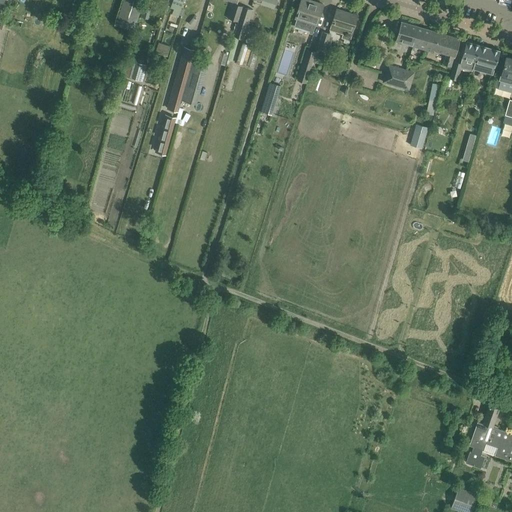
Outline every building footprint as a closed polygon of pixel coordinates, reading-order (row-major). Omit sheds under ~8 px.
[(123,0),(117,24),(135,30),(144,1),(140,0),(123,0)] [(184,0),(173,0),(171,8),(174,9),(172,14),(178,17),(184,0)] [(309,0),(301,0),(299,7),(296,18),(297,19),(294,26),(310,31),(309,33),(313,34),(315,24),(317,25),(323,4),(309,0)] [(235,4),(230,19),(238,21),(242,6),(235,4)] [(239,22),(233,44),(237,45),(239,38),(243,39),(248,24),(252,9),(242,6),(238,21),(239,22)] [(337,9),(330,30),(345,34),(343,38),(342,42),(349,44),(350,40),(358,15),(337,9)] [(396,41),(413,46),(418,26),(401,21),(396,41)] [(418,26),(413,46),(434,52),(435,50),(446,54),(443,64),(451,66),(454,56),(455,56),(460,39),(418,26)] [(317,48),(326,50),(330,39),(332,40),(333,35),(331,35),(331,34),(322,31),(317,48)] [(475,61),(473,67),(474,67),(478,50),(480,44),(467,41),(462,57),(475,61)] [(171,45),(159,42),(156,53),(168,56),(171,45)] [(236,60),(246,62),(249,43),(239,42),(236,60)] [(480,44),(478,50),(474,67),(493,72),(495,67),(500,50),(480,44)] [(306,47),(299,79),(308,81),(314,49),(306,47)] [(499,80),(511,83),(511,57),(506,55),(499,80)] [(129,61),(125,75),(142,80),(147,63),(135,60),(134,63),(129,61)] [(186,88),(183,100),(196,104),(199,92),(207,65),(194,61),(186,88)] [(462,63),(454,61),(451,74),(450,78),(458,80),(462,63)] [(386,73),(403,78),(406,70),(388,65),(386,73)] [(179,68),(172,96),(180,99),(188,71),(179,68)] [(406,70),(403,78),(386,73),(383,82),(409,89),(414,72),(406,70)] [(270,82),(261,111),(272,115),(281,85),(270,82)] [(439,85),(430,83),(424,113),(433,114),(439,85)] [(177,111),(180,99),(172,96),(168,108),(177,111)] [(175,118),(166,115),(163,127),(172,130),(175,118)] [(168,142),(172,130),(163,127),(160,139),(168,142)] [(412,128),(409,144),(421,147),(425,131),(412,128)] [(468,162),(476,135),(470,134),(463,160),(468,162)] [(160,139),(156,151),(165,154),(168,142),(160,139)] [(470,451),(466,462),(480,468),(485,456),(480,455),(482,450),(483,451),(484,449),(485,444),(495,447),(496,448),(494,453),(494,455),(511,461),(511,433),(493,427),(499,408),(489,404),(486,414),(482,424),(477,422),(468,446),(477,449),(476,453),(470,451)] [(459,487),(451,508),(463,511),(472,511),(478,494),(459,487)]
